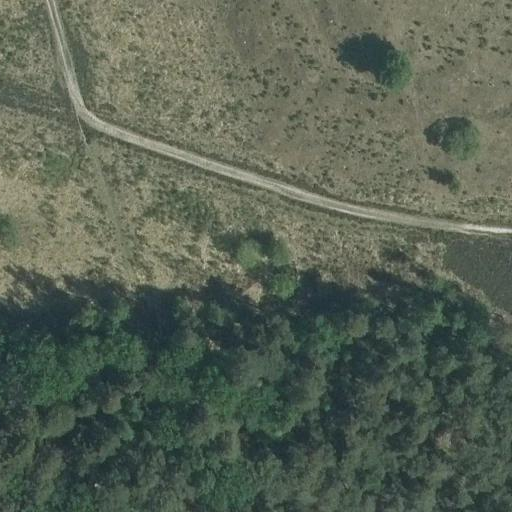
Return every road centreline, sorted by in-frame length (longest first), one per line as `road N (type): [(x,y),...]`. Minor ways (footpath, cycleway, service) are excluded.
road 1 (track): [(90,121),(350,211),(511,234)]
road 2 (track): [(47,0),(75,99),(90,121)]
